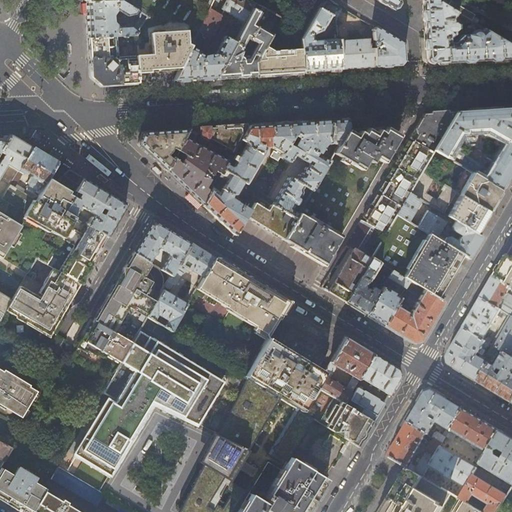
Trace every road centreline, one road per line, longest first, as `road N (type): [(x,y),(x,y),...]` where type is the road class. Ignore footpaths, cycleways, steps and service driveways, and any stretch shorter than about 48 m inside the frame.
road 1 (secondary): [(58,110),(425,87)]
road 2 (residential): [(309,297),(425,87)]
road 3 (residential): [(164,511),(202,439),(157,417),(113,486)]
road 4 (tertiary): [(309,297),(148,194)]
road 5 (residential): [(511,210),(422,367)]
road 6 (residential): [(422,367),(336,511)]
road 7 (residential): [(148,194),(75,317)]
road 8 (tertiary): [(422,367),(309,297)]
road 9 (tertiary): [(148,194),(58,110)]
